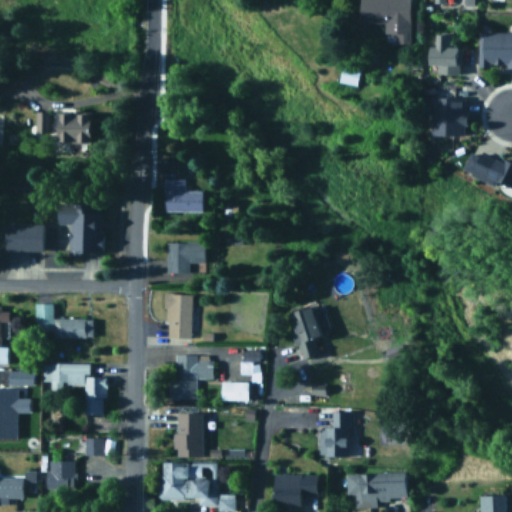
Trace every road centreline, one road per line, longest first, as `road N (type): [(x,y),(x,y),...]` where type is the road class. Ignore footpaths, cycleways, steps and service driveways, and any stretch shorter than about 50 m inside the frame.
road 1 (residential): [(136,175),(147,0)]
road 2 (residential): [(132,284),(0,281)]
